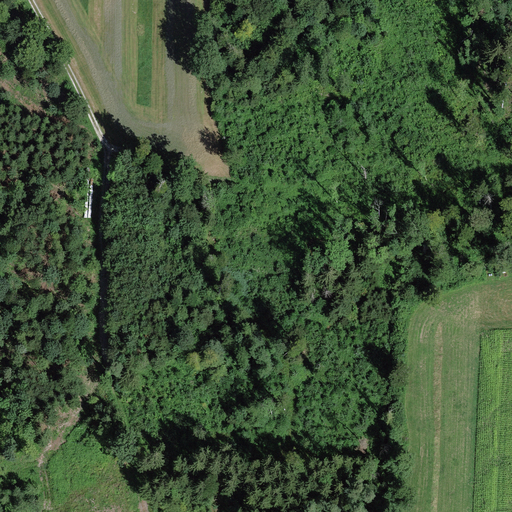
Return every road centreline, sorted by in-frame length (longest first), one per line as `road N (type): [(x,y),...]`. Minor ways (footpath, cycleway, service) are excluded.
road 1 (track): [(30,0),(108,147),(104,332),(110,397),(140,511)]
road 2 (track): [(108,147),(309,203),(385,243)]
